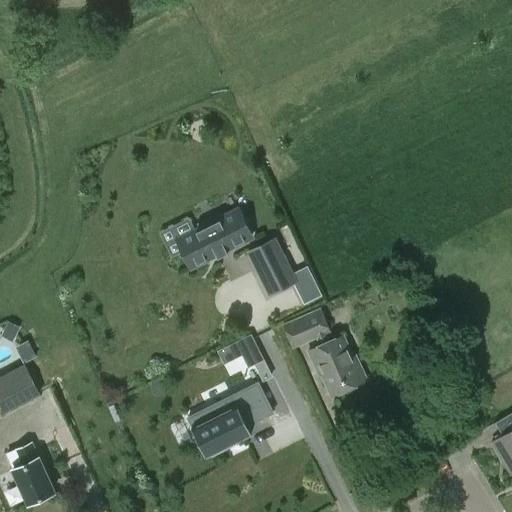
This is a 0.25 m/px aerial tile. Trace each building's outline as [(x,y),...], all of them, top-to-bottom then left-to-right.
[(200,227),(178,238),(192,267),(251,237),(237,209),(222,216),(220,212),(197,223),(200,227)] [(275,239),(249,251),(269,292),(295,280),(275,239)] [(317,338),(320,345),(309,351),(319,373),(322,372),(331,394),(366,378),(356,356),(353,357),(343,335),(331,341),(328,333),(331,332),(320,307),(283,323),(293,348),(317,338)] [(20,326),(9,321),(4,330),(15,336),(20,326)] [(230,375),(267,358),(254,331),(217,349),(230,375)] [(40,392),(25,363),(0,376),(0,402),(4,411),(40,392)] [(253,372),(238,380),(253,410),(268,403),(253,372)] [(232,394),(188,416),(202,446),(247,424),(232,394)] [(511,411),(495,422),(503,435),(491,442),(511,474),(511,472),(511,411)] [(13,468),(29,502),(54,491),(39,456),(38,456),(32,442),(7,453),(14,467),(13,468)]
